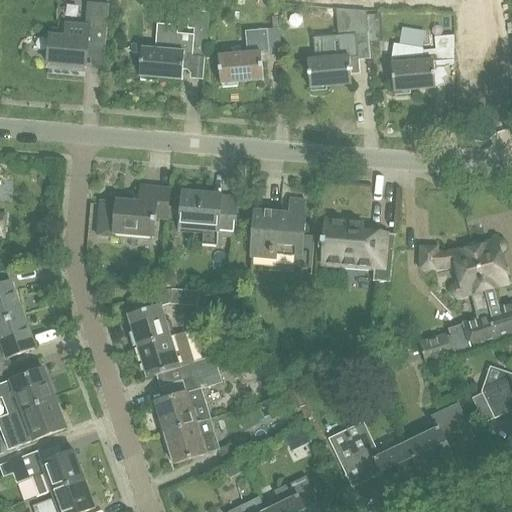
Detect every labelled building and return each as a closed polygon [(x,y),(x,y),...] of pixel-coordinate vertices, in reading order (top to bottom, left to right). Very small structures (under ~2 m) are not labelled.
[(51,36),(49,65),(87,68),(88,59),(88,50),(93,50),(96,41),(106,42),(104,70),(105,70),(106,52),(110,4),(108,4),(108,0),(95,0),(95,3),(92,3),(88,2),(86,28),(67,26),(66,37),(51,36)] [(141,77),(140,81),(157,82),(157,78),(183,80),(184,71),(185,62),(189,62),(193,59),(193,55),(205,56),(207,32),(209,10),(197,9),(190,9),(189,26),(195,27),(195,30),(194,36),(179,34),(180,25),(159,23),(157,50),(143,49),(141,77)] [(381,13),(367,13),(369,31),(382,30),(381,13)] [(247,54),(219,57),(221,85),(222,89),(238,87),(238,83),(264,81),(262,57),(283,55),(280,29),(250,31),(252,54),(247,54)] [(339,57),(308,60),(311,89),(312,93),(327,92),(327,87),(354,85),(353,76),(352,72),(361,71),(359,60),(371,59),(368,33),(355,35),(337,37),(338,48),(339,57)] [(396,64),(392,64),(394,93),(395,97),(410,96),(409,92),(436,90),(445,86),(442,80),(448,77),(445,70),(454,66),(454,64),(454,37),(435,38),(435,50),(424,51),(424,50),(416,50),(398,47),(396,64)] [(117,200),(117,203),(101,202),(98,235),(115,237),(115,235),(153,238),(155,218),(166,219),(169,188),(141,186),(139,202),(117,200)] [(179,228),(203,230),(202,245),(221,246),(222,238),(233,239),(237,195),(220,194),(220,196),(182,193),(179,228)] [(312,269),(314,243),(302,242),(305,201),(289,199),(288,217),(255,214),(251,259),(271,261),(271,257),(274,257),(274,251),(295,253),(293,268),(312,269)] [(326,217),(324,240),(322,240),(321,249),(324,249),(322,264),(374,268),(373,281),(390,283),(391,273),(396,235),(363,232),(364,220),(326,217)] [(39,221),(39,227),(43,231),(48,231),(52,227),(52,222),(49,218),(43,218),(39,221)] [(500,238),(473,245),(489,310),(499,307),(494,289),(509,285),(500,252),(502,251),(504,249),(505,248),(506,246),(506,244),(505,242),(504,240),(503,239),(501,238),(500,238)] [(491,315),(489,310),(473,245),(444,253),(437,254),(438,248),(420,247),(420,270),(438,271),(453,269),(457,284),(454,286),(453,287),(452,289),(451,291),(452,294),(453,296),(456,298),(457,299),(458,299),(471,295),(478,319),(448,329),(450,336),(446,337),(445,334),(419,342),(426,365),(452,356),(498,341),(491,315)] [(164,274),(163,285),(170,286),(175,283),(176,275),(164,274)] [(0,323),(22,315),(9,281),(0,284),(0,323)] [(172,289),(170,304),(198,306),(199,292),(172,289)] [(223,303),(220,308),(222,313),(226,316),(231,315),(234,310),(233,305),(228,302),(223,303)] [(127,316),(137,347),(169,337),(160,306),(127,316)] [(511,309),(500,312),(499,307),(489,310),(491,315),(498,341),(511,337),(511,309)] [(0,323),(0,372),(11,368),(8,359),(35,348),(22,315),(0,323)] [(179,368),(182,380),(190,378),(217,370),(213,357),(192,364),(183,333),(169,337),(137,347),(146,378),(179,368)] [(344,337),(348,353),(361,350),(357,334),(344,337)] [(0,384),(0,399),(1,399),(8,416),(54,399),(42,368),(0,384)] [(217,370),(190,378),(182,380),(186,392),(154,402),(164,433),(211,419),(201,388),(221,382),(217,370)] [(511,376),(481,392),(494,419),(511,410),(511,376)] [(280,396),(290,412),(301,406),(291,389),(280,396)] [(54,399),(8,416),(0,418),(0,429),(8,450),(65,428),(54,399)] [(434,431),(406,444),(421,475),(453,459),(446,443),(471,431),(458,404),(428,418),(434,431)] [(293,420),(297,428),(308,422),(304,414),(293,420)] [(211,419),(164,433),(173,465),(206,454),(218,451),(220,449),(211,419)] [(359,432),(332,445),(353,488),(367,481),(381,474),(389,491),(407,482),(418,476),(421,475),(406,444),(378,458),(373,460),(359,432)] [(220,449),(218,451),(224,464),(249,452),(245,444),(243,438),(220,449)] [(38,497),(52,492),(85,479),(74,451),(42,463),(37,451),(0,465),(0,468),(4,478),(14,474),(18,484),(31,479),(38,497)] [(304,511),(318,505),(305,477),(272,493),(276,499),(262,506),(264,510),(265,511),(304,511)] [(84,511),(96,507),(85,479),(52,492),(55,498),(33,507),(34,511),(84,511)]
